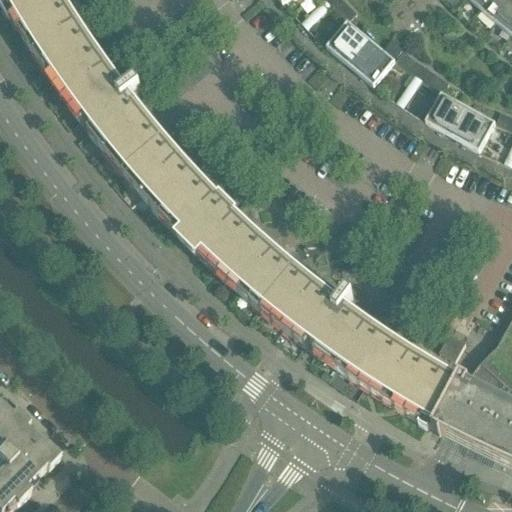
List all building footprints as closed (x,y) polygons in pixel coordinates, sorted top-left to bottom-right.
[(0,0),(0,1),(2,0),(4,0),(16,21),(11,24),(22,43),(28,51),(40,71),(45,78),(62,103),(82,130),(92,122),(97,130),(88,137),(98,151),(117,174),(127,186),(136,197),(155,218),(172,236),(180,244),(198,262),(227,289),(249,308),(276,330),(306,353),(309,348),(317,354),(313,359),(340,378),(365,395),(373,400),(392,412),(420,429),(423,423),(434,430),(455,392),(431,379),(407,364),(381,347),(362,334),(343,320),(347,316),(347,313),(353,304),(347,299),(340,308),(337,309),(334,313),(303,289),(282,272),(257,250),(232,227),(216,210),(192,185),(169,160),(154,143),(141,126),(127,109),(132,106),(133,103),(142,96),(136,89),(127,96),(124,96),(120,99),(100,71),(79,40),(59,9),(53,0),(0,0)] [(275,0),(283,9),(293,0),(275,0)] [(323,0),(321,2),(325,6),(327,9),(336,0),(323,0)] [(338,0),(336,0),(327,9),(330,12),(334,15),(344,6),(338,0)] [(511,0),(465,0),(468,2),(482,15),(496,27),(511,40),(511,0)] [(325,6),(313,17),(319,23),(330,12),(327,9),(325,6)] [(344,6),(334,15),(340,22),(350,12),(344,6)] [(350,12),(340,22),(347,29),(357,19),(350,12)] [(319,23),(313,17),(302,29),(307,35),(319,23)] [(344,65),(352,72),(371,48),(348,29),(327,54),(342,67),(344,65)] [(396,63),(403,54),(394,47),(387,56),(396,63)] [(371,48),(352,72),(360,79),(358,80),(374,93),(395,68),(371,48)] [(395,68),(403,74),(411,62),(403,57),(395,68)] [(403,74),(410,79),(418,68),(411,62),(403,74)] [(410,79),(415,82),(418,84),(426,73),(418,68),(410,79)] [(426,73),(418,84),(421,87),(426,90),(434,78),(426,73)] [(434,78),(426,90),(433,95),(441,83),(434,78)] [(415,82),(406,95),(412,100),(421,87),(418,84),(415,82)] [(441,83),(433,95),(441,100),(449,89),(441,83)] [(412,100),(406,95),(396,109),(403,113),(412,100)] [(444,136),(453,142),(468,115),(442,100),(426,128),(443,138),(444,136)] [(468,115),(453,142),(463,147),(462,149),(479,158),(495,130),(468,115)] [(495,130),(504,134),(510,121),(501,117),(495,130)] [(511,329),(497,355),(492,360),(487,365),(483,369),(478,374),(474,380),(469,387),(465,393),(440,440),(444,442),(465,453),(482,461),(501,470),(511,474),(511,329)] [(439,358),(455,368),(466,349),(450,340),(439,358)] [(22,439),(29,432),(15,419),(10,423),(0,412),(0,454),(3,457),(0,459),(0,472),(3,475),(0,478),(0,511),(8,511),(12,509),(15,511),(16,511),(30,499),(22,491),(29,484),(32,487),(54,465),(28,440),(25,443),(22,439)]
